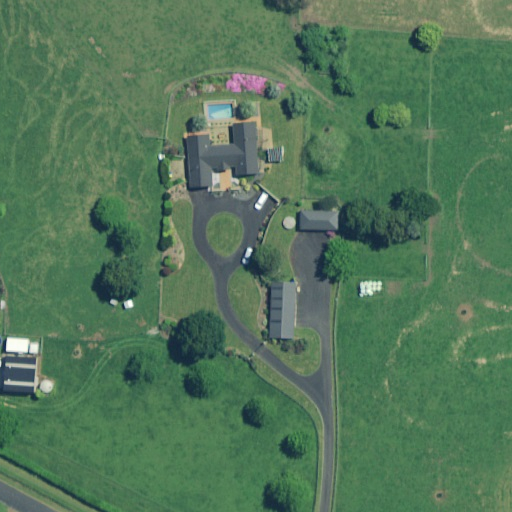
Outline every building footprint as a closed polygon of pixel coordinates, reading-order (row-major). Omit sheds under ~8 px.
[(211,186),(210,168),(216,167),(216,170),(231,169),(231,166),(235,166),(236,175),(257,174),(255,124),(234,125),(235,146),(209,147),(208,135),(188,136),(190,187),(211,186)] [(284,161),(284,148),(270,148),(271,161),(284,161)] [(343,213),(298,211),(297,229),(342,230),(343,213)] [(284,228),(285,229),(288,229),(289,229),(290,229),(292,228),(293,228),(294,227),(295,226),(295,225),(296,223),(296,222),(296,220),(296,219),(295,218),(294,217),(293,216),(292,215),(291,214),(290,214),(288,213),(287,214),(286,214),(284,214),(283,215),(282,216),(281,217),(281,218),(280,220),(280,221),(280,222),(280,224),(281,225),(282,226),(282,227),(284,228)] [(295,283),(272,282),(270,338),(293,339),(295,283)] [(34,393),(37,358),(6,356),(4,391),(34,393)]
